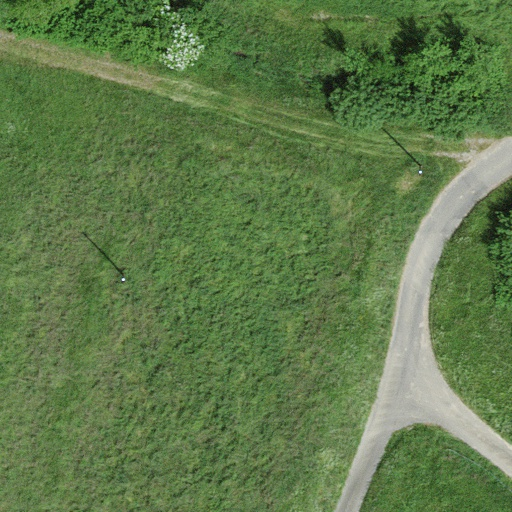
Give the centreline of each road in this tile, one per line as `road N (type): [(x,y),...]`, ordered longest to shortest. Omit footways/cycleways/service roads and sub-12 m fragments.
road 1 (residential): [(511,154),(453,199),(421,254),(405,379)]
road 2 (track): [(511,462),(405,379)]
